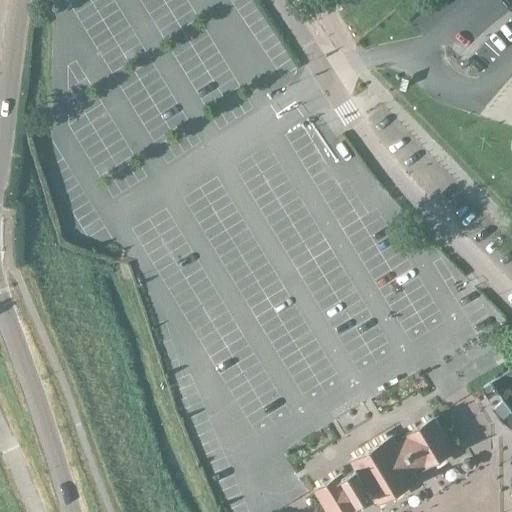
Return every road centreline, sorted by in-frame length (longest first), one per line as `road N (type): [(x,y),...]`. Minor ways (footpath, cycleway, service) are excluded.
road 1 (unclassified): [(68,511),(0,294)]
road 2 (unclassified): [(21,0),(0,151)]
